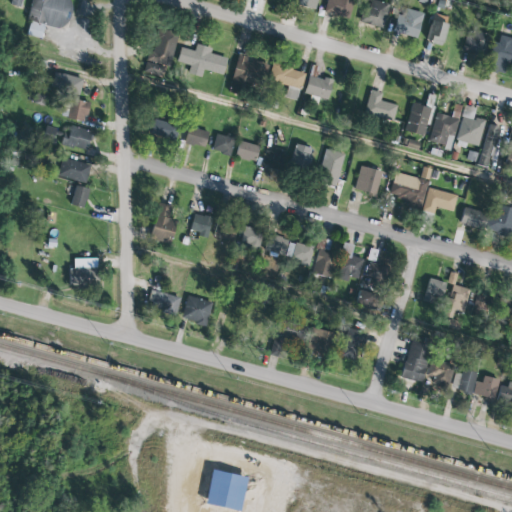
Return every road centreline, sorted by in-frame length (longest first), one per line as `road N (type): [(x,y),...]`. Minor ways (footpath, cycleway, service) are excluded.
road 1 (tertiary): [(0,302),(511,443)]
road 2 (residential): [(123,159),(511,268)]
road 3 (residential): [(180,0),(511,95)]
road 4 (residential): [(118,0),(128,337)]
road 5 (residential): [(372,405),(419,242)]
